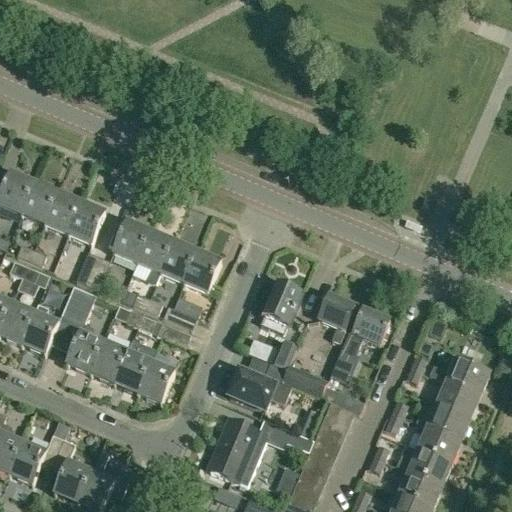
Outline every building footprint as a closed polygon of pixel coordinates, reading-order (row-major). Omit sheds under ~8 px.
[(0,211),(21,221),(35,187),(12,177),(0,204),(0,211)] [(45,231),(59,197),(35,187),(21,221),(45,231)] [(68,241),(82,207),(59,197),(45,231),(68,241)] [(429,215),(433,205),(427,203),(423,212),(429,215)] [(92,251),(98,236),(106,217),(82,207),(68,241),(92,251)] [(464,218),(458,216),(454,225),(460,228),(463,219),(464,218)] [(138,270),(151,236),(128,226),(114,260),(138,270)] [(161,280),(175,246),(151,236),(138,270),(161,280)] [(184,290),(198,256),(175,246),(161,280),(184,290)] [(30,266),(34,255),(23,251),(19,262),(30,266)] [(34,255),(30,266),(43,272),(48,261),(34,255)] [(198,256),(184,290),(208,300),(222,266),(198,256)] [(88,291),(100,262),(89,258),(77,287),(88,291)] [(73,267),(61,262),(56,273),(55,277),(69,283),(71,284),(75,275),(78,269),(73,267)] [(100,262),(88,291),(98,296),(110,267),(100,262)] [(23,283),(27,272),(16,267),(12,278),(23,283)] [(27,272),(23,283),(36,288),(41,277),(27,272)] [(284,340),(288,331),(290,331),(303,300),(276,289),(263,320),(265,321),(261,330),(284,340)] [(74,292),(63,322),(73,326),(85,297),(74,292)] [(145,316),(150,305),(153,297),(142,293),(134,311),(145,316)] [(84,330),(67,371),(91,380),(105,347),(91,341),(94,333),(85,330),(97,301),(85,297),(73,326),(84,330)] [(340,348),(355,313),(356,313),(359,308),(356,307),(356,308),(347,304),(346,308),(329,301),(319,325),(337,332),(332,345),(340,348)] [(0,338),(13,308),(0,302),(0,338)] [(150,305),(145,316),(160,322),(165,311),(150,305)] [(37,318),(35,318),(13,308),(0,338),(0,342),(22,352),(37,318)] [(37,318),(22,352),(46,362),(60,328),(46,322),(49,314),(39,310),(35,318),(37,318)] [(138,332),(143,321),(121,312),(116,323),(138,332)] [(198,325),(170,313),(165,324),(193,336),(198,325)] [(380,351),(383,345),(391,326),(364,315),(354,338),(350,336),(340,356),(355,362),(356,360),(363,343),(380,351)] [(143,321),(138,332),(153,338),(158,327),(143,321)] [(191,341),(163,329),(158,341),(186,353),(191,341)] [(114,390),(129,357),(105,347),(91,380),(114,390)] [(287,375),(290,370),(289,370),(296,354),(281,348),(272,369),(287,375)] [(340,356),(329,381),(347,389),(359,361),(356,360),(355,362),(340,356)] [(137,400),(152,367),(129,357),(114,390),(137,400)] [(412,373),(422,378),(427,367),(417,362),(412,373)] [(480,403),(482,398),(490,379),(457,365),(451,379),(434,371),(430,381),(447,388),(480,403)] [(152,367),(137,400),(162,410),(176,377),(152,367)] [(282,388),(282,387),(287,375),(272,369),(272,370),(270,369),(263,386),(236,374),(229,390),(233,392),(228,402),(265,417),(271,405),(284,410),(292,392),(282,388)] [(287,375),(282,387),(321,403),(328,387),(290,370),(287,375)] [(418,389),(422,378),(412,373),(408,385),(418,389)] [(471,425),(480,403),(447,388),(438,411),(471,425)] [(322,405),(331,408),(353,418),(359,420),(364,408),(326,392),(322,405)] [(398,407),(393,418),(404,422),(408,411),(398,407)] [(349,429),(353,418),(331,408),(326,419),(349,429)] [(433,424),(420,418),(416,428),(429,433),(461,448),(471,425),(438,411),(433,424)] [(0,477),(9,481),(23,447),(9,442),(12,435),(11,432),(4,429),(7,422),(0,418),(0,477)] [(399,433),(404,422),(393,418),(389,429),(399,433)] [(344,440),(349,429),(326,419),(322,430),(344,440)] [(264,439),(261,438),(230,425),(219,451),(221,452),(211,477),(248,492),(266,448),(261,446),(264,439)] [(290,449),(310,458),(313,452),(315,446),(295,438),(269,427),(264,439),(290,449)] [(339,451),(344,440),(322,430),(317,441),(339,451)] [(452,470),(461,448),(429,433),(419,456),(452,470)] [(53,475),(65,446),(54,441),(47,457),(23,447),(9,481),(33,491),(42,470),(53,475)] [(335,462),(339,451),(317,441),(315,446),(313,452),(335,462)] [(79,510),(93,477),(69,467),(76,451),(65,446),(53,475),(64,479),(55,500),(79,510)] [(330,473),(335,462),(313,452),(310,458),(308,464),(330,473)] [(374,463),(385,467),(389,456),(379,452),(374,463)] [(443,492),(452,470),(419,456),(410,478),(443,492)] [(101,457),(96,469),(104,472),(109,460),(101,457)] [(380,478),(385,467),(374,463),(370,474),(380,478)] [(326,484),(330,473),(308,464),(303,475),(326,484)] [(82,511),(105,511),(111,499),(122,504),(134,476),(123,471),(116,487),(93,477),(79,510),(82,511)] [(321,495),(326,484),(303,475),(299,486),(321,495)] [(427,511),(434,511),(443,492),(410,478),(400,500),(427,511)] [(316,506),(321,495),(299,486),(294,497),(316,506)] [(225,494),(221,503),(238,510),(242,501),(225,494)] [(355,508),(365,511),(371,501),(360,496),(355,508)] [(300,511),(313,511),(316,506),(294,497),(290,507),(300,511)] [(427,511),(400,500),(395,511),(427,511)]
